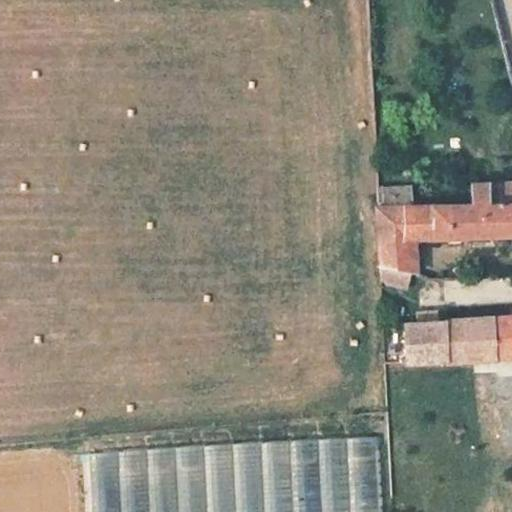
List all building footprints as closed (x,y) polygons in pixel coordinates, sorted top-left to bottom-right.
[(511,177),(479,179),(478,198),(414,199),(413,184),(381,185),(381,261),(386,263),(420,274),(418,239),(461,239),(462,245),(502,246),(502,239),(511,238),(511,177)] [(511,352),(511,313),(493,314),(495,354),(511,352)] [(495,354),(493,314),(441,316),(442,356),(495,354)] [(442,356),(441,316),(428,317),(402,318),(403,358),(442,356)] [(377,511),(374,436),(86,449),(88,511),(377,511)]
